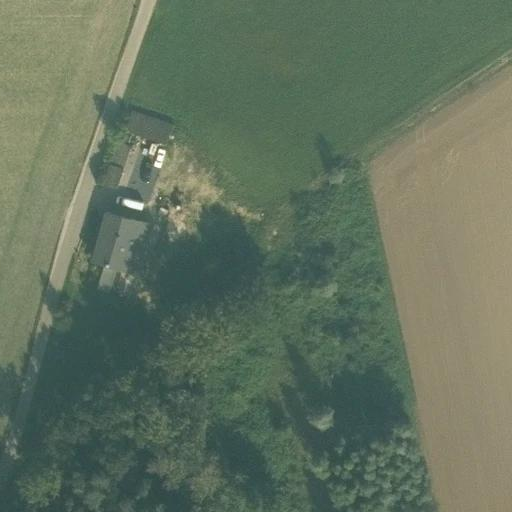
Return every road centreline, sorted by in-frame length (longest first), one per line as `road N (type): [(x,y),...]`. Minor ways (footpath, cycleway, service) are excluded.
road 1 (unclassified): [(0,494),(148,0)]
road 2 (track): [(511,51),(351,157),(267,233)]
